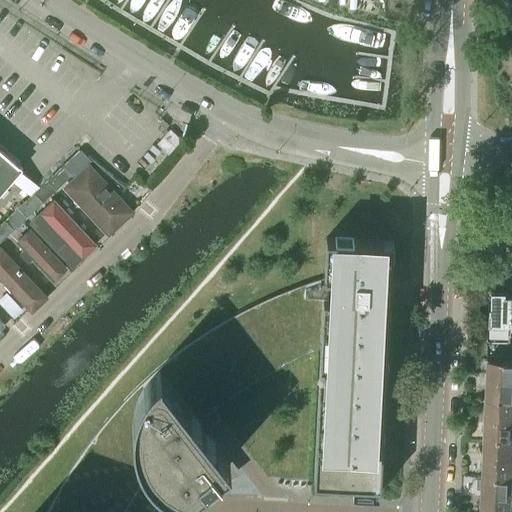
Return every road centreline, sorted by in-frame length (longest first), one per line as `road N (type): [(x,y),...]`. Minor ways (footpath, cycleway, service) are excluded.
road 1 (secondary): [(427,511),(442,156)]
road 2 (unclassified): [(0,351),(149,211),(225,113)]
road 3 (unclassified): [(225,113),(322,147),(442,156)]
road 4 (unclassified): [(49,0),(225,113)]
road 5 (secondary): [(442,156),(450,0)]
